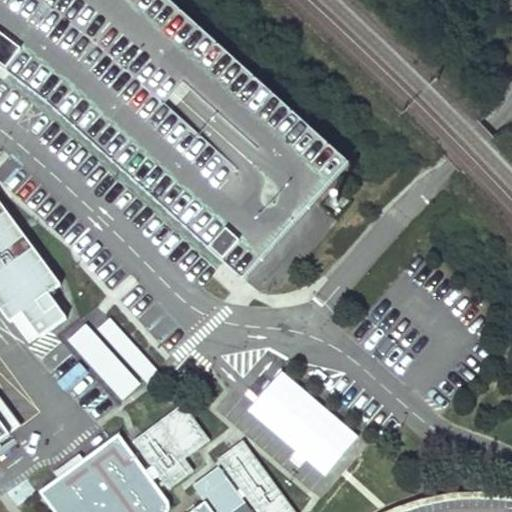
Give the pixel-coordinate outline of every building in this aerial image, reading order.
[(242,282),(350,165),(182,15),(162,0),(0,0),(0,67),(52,106),(242,282)] [(62,292),(0,207),(0,312),(12,329),(15,327),(32,351),(69,324),(52,300),(62,292)] [(122,400),(159,370),(105,314),(68,341),(122,400)] [(91,381),(74,396),(96,420),(112,405),(91,381)] [(0,397),(0,422),(10,436),(21,427),(0,397)] [(0,442),(10,436),(0,422),(0,442)] [(168,503),(119,437),(118,436),(117,436),(116,436),(66,473),(67,473),(59,478),(41,491),(40,493),(40,495),(52,511),(251,511),(219,467),(193,486),(206,503),(193,511),(168,511),(169,509),(169,507),(168,503)] [(511,511),(511,498),(487,497),(457,497),(428,504),(404,511),(400,511),(511,511)]
